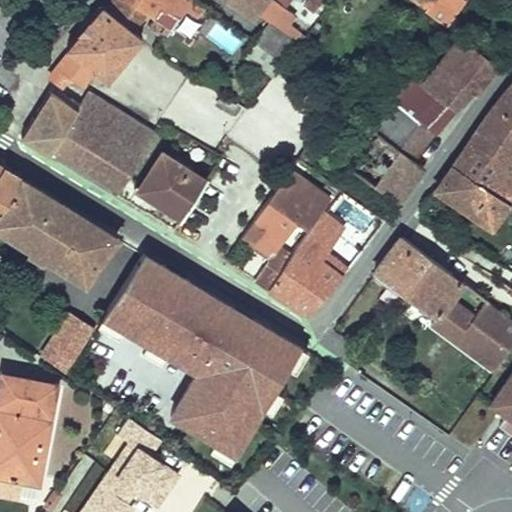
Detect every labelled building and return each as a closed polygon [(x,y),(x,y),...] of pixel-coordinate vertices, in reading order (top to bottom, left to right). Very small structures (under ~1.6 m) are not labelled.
[(50,79),(57,84),(63,88),(70,79),(81,87),(94,70),(107,81),(141,39),(132,32),(146,13),(124,0),(113,0),(106,10),(102,7),(90,22),(88,22),(79,33),(80,35),(68,49),(71,53),(50,79)] [(124,0),(146,13),(154,19),(166,26),(161,33),(167,36),(178,19),(171,14),(180,0),(124,0)] [(204,6),(194,0),(180,0),(171,14),(178,19),(184,10),(196,17),(204,6)] [(225,0),(251,18),(256,11),(263,0),(225,0)] [(274,0),(263,0),(256,11),(268,23),(270,21),(296,42),(302,34),(289,25),(295,15),(285,8),(274,0)] [(274,0),(285,8),(290,0),(274,0)] [(308,0),(305,5),(313,11),(321,0),(308,0)] [(419,0),(450,22),(465,1),(463,0),(419,0)] [(183,14),(173,30),(187,39),(197,23),(183,14)] [(154,19),(149,27),(160,34),(161,33),(166,26),(154,19)] [(218,19),(205,30),(227,56),(240,45),(218,19)] [(254,41),(243,55),(271,78),(272,77),(281,66),(281,65),(297,42),(296,42),(270,21),(268,23),(254,41)] [(478,33),(469,45),(494,62),(502,51),(478,33)] [(455,110),(471,91),(475,95),(498,67),(498,65),(494,62),(469,45),(460,38),(439,65),(439,66),(424,84),(453,110),(453,109),(455,110)] [(299,66),(295,71),(301,76),(305,71),(299,66)] [(410,72),(389,96),(432,133),(453,110),(424,84),(410,72)] [(511,91),(509,89),(497,106),(511,116),(511,91)] [(119,187),(141,154),(156,129),(92,92),(82,106),(71,99),(67,105),(50,93),(22,139),(50,155),(55,148),(119,187)] [(432,133),(389,96),(385,92),(357,130),(337,158),(397,203),(422,168),(412,159),(431,134),(432,133)] [(238,102),(224,93),(218,102),(233,111),(238,102)] [(495,109),(471,141),(507,165),(509,166),(511,162),(511,116),(497,106),(495,109)] [(312,136),(298,156),(311,166),(325,145),(312,135),(312,136)] [(468,145),(436,190),(491,227),(510,200),(511,201),(511,168),(509,166),(507,165),(471,141),(468,145)] [(137,195),(180,222),(206,182),(163,154),(137,195)] [(0,164),(0,215),(23,179),(13,172),(0,164)] [(330,198),(289,170),(246,231),(267,246),(273,251),(268,259),(256,281),(268,289),(287,259),(293,250),(282,243),(299,218),(311,225),(330,198)] [(23,179),(0,215),(0,227),(31,247),(28,250),(45,261),(48,257),(95,286),(103,274),(95,269),(118,236),(95,222),(38,188),(23,179)] [(353,197),(346,192),(342,196),(349,202),(353,197)] [(287,259),(268,289),(303,312),(312,313),(323,299),(341,277),(339,276),(320,259),(343,225),(325,210),(301,238),(296,245),(296,246),(293,250),(287,259)] [(267,246),(246,231),(240,239),(268,259),(273,251),(267,246)] [(375,273),(373,276),(386,286),(388,283),(403,294),(405,295),(432,259),(402,236),(401,236),(391,249),(374,272),(375,273)] [(346,268),(326,251),(320,259),(339,276),(346,268)] [(300,345),(143,252),(103,315),(197,371),(172,414),(236,453),(300,345)] [(432,259),(405,295),(436,318),(438,316),(431,328),(490,373),(511,342),(511,322),(501,314),(485,301),(474,315),(452,298),(463,283),(432,259)] [(38,357),(67,373),(94,327),(65,310),(38,357)] [(511,370),(491,401),(506,413),(498,425),(511,434),(511,370)] [(0,492),(22,496),(25,480),(33,481),(41,481),(58,391),(4,381),(0,400),(0,492)] [(33,481),(25,480),(22,496),(39,498),(41,481),(33,481)]
